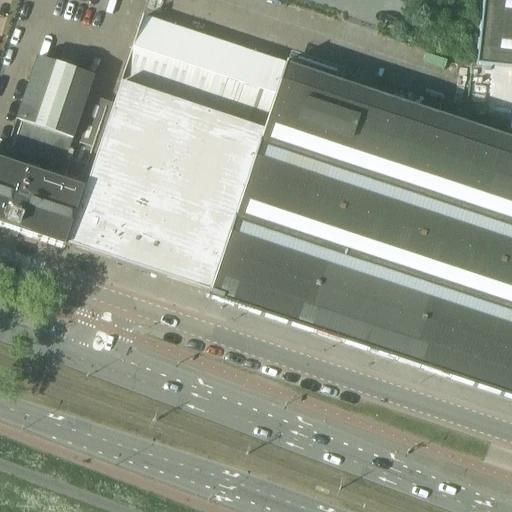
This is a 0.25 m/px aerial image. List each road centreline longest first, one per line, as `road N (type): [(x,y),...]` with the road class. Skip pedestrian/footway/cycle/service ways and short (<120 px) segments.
road 1 (secondary): [(487,511),(109,372)]
road 2 (unclassified): [(473,423),(132,306)]
road 3 (secondary): [(0,404),(291,511)]
